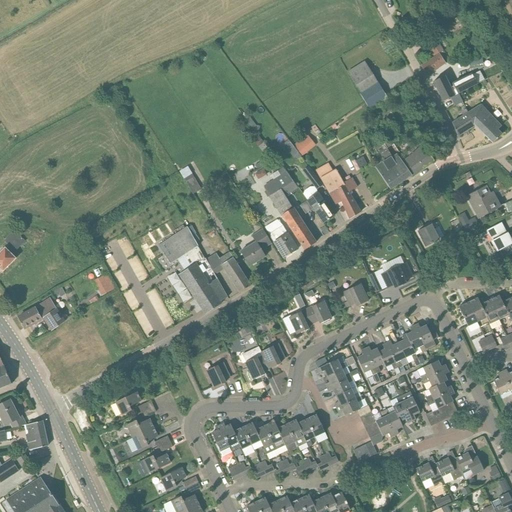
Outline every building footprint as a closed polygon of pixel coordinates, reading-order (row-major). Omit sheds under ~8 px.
[(421,66),(421,67),(427,76),(429,74),(445,64),(439,55),(444,52),(439,44),(441,43),(439,38),(433,42),(436,46),(433,48),(430,50),(435,57),(421,66)] [(482,58),(468,60),(470,70),(483,67),(482,58)] [(379,84),(378,84),(365,62),(348,73),(361,95),(370,109),(388,98),(379,84)] [(454,86),(450,88),(444,76),(433,82),(443,102),(445,101),(450,98),(458,95),(459,94),(458,94),(478,85),(473,75),(453,85),(454,86)] [(458,95),(450,98),(454,106),(458,104),(462,102),(462,100),(460,98),(459,94),(458,95)] [(497,130),(500,127),(481,106),(468,113),(473,121),(470,123),(473,127),(475,126),(493,144),(502,135),(497,130)] [(457,137),(473,127),(470,123),(473,121),(468,113),(452,123),(457,137)] [(250,136),(254,141),(259,137),(255,132),(250,136)] [(302,156),(315,146),(307,135),(294,146),(302,156)] [(263,143),(259,137),(254,141),(254,142),(258,147),(263,143)] [(390,139),(383,143),(391,155),(392,157),(396,155),(402,162),(411,175),(413,174),(433,161),(422,145),(405,160),(401,153),(400,152),(395,144),(391,138),(390,139)] [(383,143),(374,149),(383,163),(375,168),(390,190),(398,185),(411,176),(411,175),(402,162),(396,155),(392,157),(391,155),(383,143)] [(292,146),(287,150),(292,157),(293,158),(297,159),(298,160),(301,158),(300,156),(298,153),(292,146)] [(265,165),(262,161),(255,165),(257,170),(265,165)] [(188,167),(179,172),(193,195),(201,189),(188,167)] [(256,172),(259,178),(268,173),(264,167),(256,172)] [(316,190),(322,186),(309,167),(303,172),(316,190)] [(333,172),(320,179),(321,180),(329,193),(335,204),(342,201),(350,219),(360,213),(349,195),(348,193),(357,187),(353,179),(352,179),(343,184),(336,172),(335,170),(333,172)] [(285,196),(297,188),(295,185),(287,173),(265,187),(270,196),(269,197),(274,204),(285,197),(285,196)] [(467,197),(478,218),(499,207),(496,200),(493,201),(486,187),(467,197)] [(323,224),(334,216),(318,193),(307,201),(323,224)] [(315,243),(310,235),(285,197),(274,204),(281,217),(283,216),(305,250),(315,243)] [(312,210),(307,202),(300,206),(306,214),(312,210)] [(472,228),(469,222),(462,226),(465,232),(472,228)] [(511,252),(511,242),(507,234),(506,234),(501,224),(487,231),(492,242),(491,242),(496,252),(500,250),(503,257),(511,252)] [(431,225),(418,232),(425,247),(439,240),(431,225)] [(192,226),(188,229),(196,243),(200,241),(192,226)] [(283,226),(269,234),(283,258),(297,250),(283,226)] [(198,246),(196,243),(188,229),(187,227),(159,245),(171,264),(198,246)] [(255,243),(240,252),(249,266),(265,257),(261,250),(271,244),(263,230),(252,236),(255,243)] [(0,268),(3,271),(15,259),(11,255),(24,242),(13,231),(4,240),(9,245),(0,253),(0,268)] [(240,293),(250,286),(230,253),(220,260),(217,254),(206,260),(214,274),(225,268),(240,293)] [(215,279),(209,283),(197,264),(180,275),(205,314),(221,304),(220,303),(228,298),(215,279)] [(384,291),(387,289),(392,287),(394,289),(406,284),(398,267),(381,275),(385,283),(381,285),(384,291)] [(382,290),(374,274),(369,276),(377,292),(382,290)] [(115,289),(107,276),(99,281),(106,294),(115,289)] [(332,282),(327,285),(329,290),(335,288),(332,282)] [(346,309),(350,307),(358,303),(359,305),(368,301),(360,284),(343,292),(347,302),(344,304),(346,309)] [(59,295),(62,287),(51,293),(54,298),(59,295)] [(508,315),(502,302),(499,296),(490,300),(499,320),(508,315)] [(511,321),(511,299),(511,298),(502,302),(508,315),(511,322),(511,321)] [(486,318),(480,305),(477,299),(468,303),(477,322),(486,318)] [(52,331),(64,323),(49,300),(35,309),(17,318),(23,329),(44,318),(52,331)] [(501,325),(499,320),(490,300),(480,305),(486,318),(487,318),(492,329),(501,325)] [(306,310),(313,324),(321,320),(323,323),(331,319),(323,302),(306,310)] [(477,323),(477,322),(468,303),(458,307),(470,332),(479,328),(477,323)] [(304,328),(313,324),(306,310),(289,318),(297,335),(306,331),(304,328)] [(433,327),(428,329),(426,326),(420,329),(418,324),(414,326),(426,351),(430,349),(427,343),(438,338),(433,327)] [(248,326),(240,330),(242,336),(251,332),(248,326)] [(422,353),(426,351),(414,326),(410,328),(412,332),(406,335),(413,350),(419,347),(422,353)] [(235,353),(257,343),(252,333),(230,342),(235,353)] [(406,335),(406,334),(402,336),(404,341),(398,343),(405,358),(411,355),(416,366),(420,365),(415,354),(415,353),(413,350),(406,335)] [(485,339),(490,350),(497,347),(492,336),(485,339)] [(505,351),(511,347),(507,336),(500,340),(505,351)] [(483,353),(490,350),(485,339),(478,342),(483,353)] [(405,358),(398,343),(392,346),(390,342),(386,344),(398,368),(402,366),(399,361),(405,358)] [(261,352),(269,369),(277,365),(276,363),(285,359),(278,344),(261,352)] [(394,370),(398,368),(386,344),(382,346),(384,350),(379,352),(379,353),(384,364),(383,364),(385,367),(391,365),(394,370)] [(269,369),(261,352),(258,347),(241,355),(245,363),(253,380),(262,376),(260,373),(269,369)] [(379,353),(379,352),(377,349),(371,352),(369,347),(365,349),(377,374),(381,372),(378,367),(383,364),(384,364),(379,353)] [(373,376),(377,374),(365,349),(361,351),(363,356),(357,358),(364,373),(370,370),(373,376)] [(339,364),(345,361),(342,357),(318,369),(320,373),(324,371),(327,377),(342,370),(339,364)] [(422,381),(446,369),(444,365),(440,367),(437,361),(423,368),(426,374),(420,377),(422,381)] [(230,377),(223,363),(206,371),(214,388),(222,384),(221,382),(230,377)] [(0,368),(0,389),(11,385),(10,383),(10,382),(9,379),(8,378),(6,372),(6,371),(5,368),(4,367),(0,368)] [(443,382),(443,383),(447,381),(444,375),(448,373),(446,369),(422,381),(424,385),(429,382),(432,388),(443,382)] [(327,389),(352,377),(350,373),(344,376),(342,370),(327,377),(329,383),(325,385),(327,389)] [(511,372),(508,374),(506,370),(502,372),(510,391),(511,389),(511,372)] [(500,396),(510,391),(502,372),(497,374),(499,378),(493,381),(500,396)] [(336,396),(351,389),(348,384),(354,381),(352,377),(327,389),(329,393),(333,391),(336,396)] [(446,388),(443,383),(443,382),(432,388),(428,389),(431,395),(426,398),(427,402),(452,390),(450,386),(446,388)] [(377,397),(377,398),(384,395),(383,393),(381,388),(374,391),(376,395),(377,397)] [(336,408),(361,397),(359,393),(353,395),(351,389),(336,396),(338,402),(334,404),(336,408)] [(447,405),(452,402),(450,396),(454,394),(452,390),(427,402),(428,402),(429,406),(435,403),(438,409),(441,408),(447,405)] [(115,403),(122,416),(131,411),(130,407),(141,402),(136,393),(115,403)] [(419,412),(412,398),(406,400),(404,395),(400,397),(411,421),(416,419),(414,415),(419,412)] [(363,400),(361,397),(336,408),(338,412),(342,410),(345,416),(360,409),(357,403),(363,400)] [(407,423),(411,421),(400,397),(396,398),(399,404),(393,407),(395,412),(400,422),(405,419),(407,423)] [(13,428),(26,425),(20,414),(18,415),(10,400),(0,405),(0,417),(4,426),(10,423),(13,428)] [(141,412),(153,407),(151,401),(138,407),(141,412)] [(447,405),(452,416),(458,414),(452,402),(447,405)] [(447,419),(452,416),(447,405),(441,408),(447,419)] [(371,411),(368,406),(357,411),(359,417),(371,411)] [(143,418),(156,412),(153,407),(141,412),(143,418)] [(442,421),(447,419),(441,408),(438,409),(436,410),(442,421)] [(395,412),(389,415),(387,409),(383,411),(394,436),(399,434),(397,430),(402,427),(400,422),(395,412)] [(436,424),(442,421),(436,410),(431,412),(436,424)] [(362,422),(373,416),(371,411),(359,417),(362,422)] [(390,438),(394,436),(383,411),(379,413),(382,419),(376,421),(376,422),(378,427),(380,433),(369,438),(371,442),(373,446),(381,442),(382,436),(388,433),(390,438)] [(431,427),(436,424),(431,412),(425,415),(431,427)] [(307,420),(315,437),(324,432),(316,415),(307,420)] [(376,422),(376,421),(373,416),(362,422),(364,427),(376,422)] [(132,438),(153,428),(149,419),(138,424),(136,421),(126,425),(132,438)] [(309,447),(298,424),(296,420),(287,425),(297,448),(306,443),(308,448),(309,447)] [(310,439),(315,437),(307,420),(298,424),(309,447),(312,445),(310,439)] [(29,434),(26,435),(30,451),(48,446),(42,421),(27,425),(29,434)] [(290,455),(278,429),(274,422),(265,426),(276,450),(285,446),(289,455),(290,455)] [(367,433),(378,427),(376,422),(364,427),(367,433)] [(267,454),(256,430),(252,423),(243,427),(251,445),(260,441),(266,454),(267,454)] [(239,442),(234,432),(230,425),(225,427),(224,424),(219,426),(229,447),(239,442)] [(297,448),(287,425),(278,429),(290,455),(293,454),(292,451),(297,448)] [(232,452),(229,447),(219,426),(215,428),(217,431),(211,434),(222,457),(232,452)] [(267,454),(276,450),(265,426),(256,430),(267,454)] [(242,449),(251,445),(243,427),(234,432),(239,442),(242,449)] [(369,438),(380,433),(378,427),(367,433),(369,438)] [(132,438),(138,451),(148,446),(146,442),(157,437),(153,428),(132,438)] [(157,448),(170,442),(167,436),(155,442),(157,448)] [(160,453),(172,447),(170,442),(157,448),(160,453)] [(365,445),(371,457),(377,454),(373,446),(371,442),(365,445)] [(360,448),(365,459),(371,457),(365,445),(360,448)] [(353,451),(359,462),(365,459),(360,448),(353,451)] [(336,457),(332,458),(330,453),(324,456),(329,467),(338,462),(336,457)] [(469,468),(473,475),(483,471),(477,457),(471,460),(468,453),(455,459),(457,462),(461,472),(462,472),(469,468)] [(143,461),(149,473),(170,464),(166,454),(154,460),(153,456),(143,461)] [(23,468),(30,463),(24,455),(17,459),(23,468)] [(320,471),(329,467),(324,456),(319,458),(322,464),(317,466),(318,467),(320,471)] [(309,472),(314,469),(311,464),(308,458),(303,461),(309,472)] [(461,472),(457,462),(451,465),(448,458),(435,464),(437,467),(444,481),(445,484),(463,475),(462,472),(461,472)] [(2,465),(10,478),(19,472),(11,459),(2,465)] [(287,473),(296,469),(294,463),(288,466),(286,461),(282,463),(287,473)] [(300,476),(309,472),(303,461),(298,463),(301,469),(299,470),(297,470),(300,476)] [(274,470),(272,465),(267,467),(265,462),(260,464),(265,475),(274,470)] [(253,472),(250,466),(246,468),(243,463),(238,465),(243,476),(253,472)] [(278,477),(287,473),(282,463),(278,464),(280,470),(275,472),(278,477)] [(444,481),(437,467),(432,470),(428,463),(416,469),(422,482),(430,479),(433,486),(444,481)] [(256,479),(265,475),(260,464),(255,466),(257,472),(253,474),(256,479)] [(0,483),(0,484),(10,478),(2,465),(0,466),(0,483)] [(234,481),(243,476),(238,465),(228,470),(234,481)] [(160,479),(166,492),(176,487),(174,483),(186,478),(181,469),(160,479)] [(501,477),(497,469),(492,472),(489,473),(493,481),(495,480),(501,477)] [(185,489),(198,483),(195,477),(183,483),(185,489)] [(33,511),(48,511),(59,505),(46,486),(41,479),(41,478),(23,490),(34,507),(33,511)] [(188,494),(201,488),(198,483),(185,489),(188,494)] [(471,493),(468,487),(461,490),(464,496),(471,493)] [(6,501),(13,511),(33,511),(34,507),(23,490),(6,501)] [(338,511),(346,511),(349,511),(342,493),(332,497),(339,511),(338,511)] [(510,511),(509,510),(511,508),(511,501),(508,493),(498,498),(499,499),(491,503),(492,505),(494,509),(493,509),(494,511),(510,511)] [(339,511),(332,497),(331,494),(321,498),(327,511),(337,511),(339,511)] [(176,511),(181,511),(198,504),(194,495),(183,501),(181,497),(171,501),(176,511)] [(316,511),(312,502),(309,495),(299,500),(304,511),(316,511)] [(441,499),(444,505),(451,502),(448,496),(441,499)] [(294,511),(290,504),(287,497),(278,501),(283,511),(294,511)] [(271,511),(268,505),(265,498),(256,502),(260,511),(271,511)] [(327,511),(321,498),(312,502),(316,511),(327,511)] [(304,511),(299,500),(290,504),(294,511),(304,511)] [(283,511),(278,501),(268,505),(271,511),(283,511)] [(260,511),(256,502),(246,507),(248,511),(260,511)]
